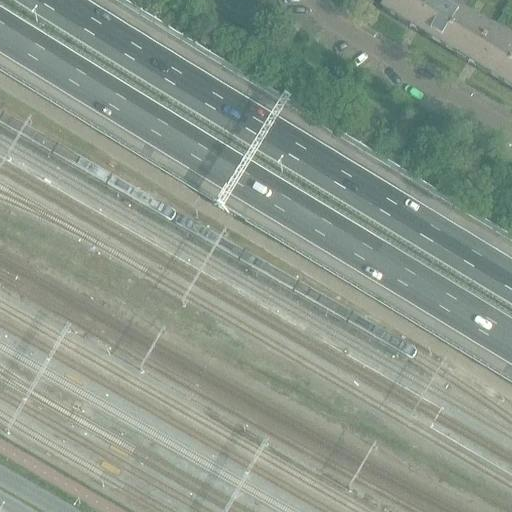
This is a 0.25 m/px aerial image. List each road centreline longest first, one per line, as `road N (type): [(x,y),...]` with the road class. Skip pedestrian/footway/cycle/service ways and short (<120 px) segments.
road 1 (motorway): [(0,30),(511,342)]
road 2 (motorway): [(511,281),(49,0)]
road 3 (residential): [(511,131),(454,96),(432,92),(319,15),(310,0)]
